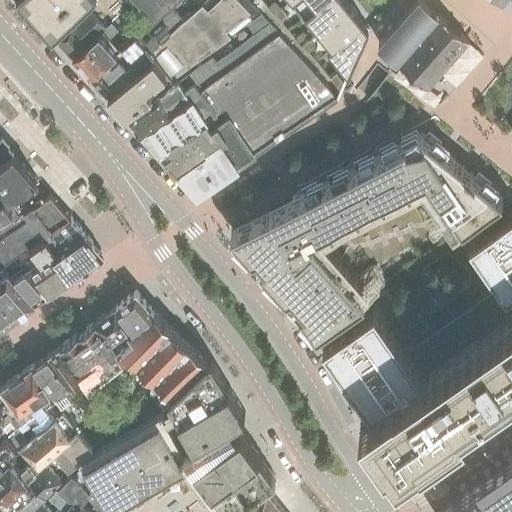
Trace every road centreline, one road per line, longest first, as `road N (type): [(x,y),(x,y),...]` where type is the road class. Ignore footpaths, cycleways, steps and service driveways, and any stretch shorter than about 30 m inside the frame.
road 1 (tertiary): [(381,504),(241,291),(99,143)]
road 2 (tertiary): [(154,243),(348,511)]
road 3 (residential): [(0,340),(154,243)]
road 4 (tertiary): [(99,143),(0,34)]
